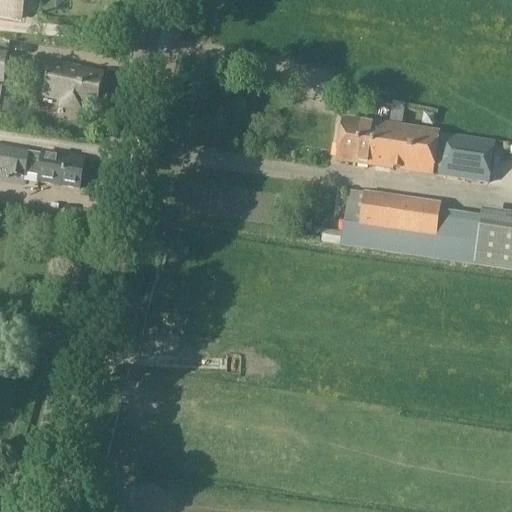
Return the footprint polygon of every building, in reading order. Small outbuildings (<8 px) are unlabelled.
[(0,0),(0,14),(23,18),(25,0),(0,0)] [(61,106),(83,110),(84,104),(97,107),(104,73),(51,62),(44,96),(63,100),(61,106)] [(343,120),(340,140),(386,147),(389,127),(343,120)] [(340,140),(337,160),(383,167),(488,184),(495,144),(434,134),(389,127),(386,147),(340,140)] [(0,170),(9,172),(9,173),(25,176),(26,169),(40,171),(39,178),(38,182),(80,189),(85,158),(43,151),(43,153),(29,151),(0,146),(0,170)] [(440,205),(363,194),(358,226),(343,223),(340,245),(511,271),(511,222),(439,211),(440,205)]
